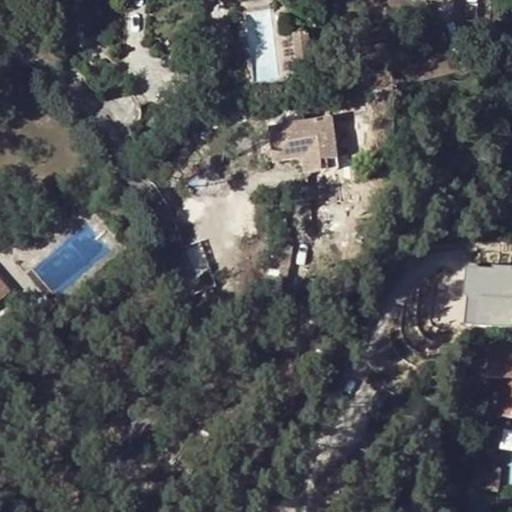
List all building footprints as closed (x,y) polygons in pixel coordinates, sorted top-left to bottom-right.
[(330,121),(269,127),(271,146),(277,145),(279,161),(301,160),(334,154),(330,121)] [(277,145),(271,146),(273,162),(279,161),(277,145)] [(0,244),(0,331),(2,334),(44,301),(0,244)] [(294,248),(275,244),(268,276),(284,279),(286,280),(294,248)] [(511,269),(468,262),(459,322),(511,329),(511,269)] [(266,275),(262,292),(280,296),(284,279),(268,276),(266,275)] [(511,420),(511,348),(490,346),(486,380),(490,380),(500,382),(499,396),(496,419),(511,420)] [(500,382),(490,380),(488,395),(499,396),(500,382)] [(498,471),(483,470),(480,491),(496,492),(498,471)]
